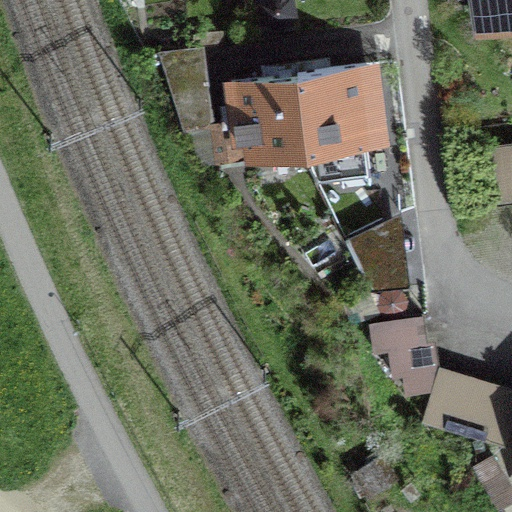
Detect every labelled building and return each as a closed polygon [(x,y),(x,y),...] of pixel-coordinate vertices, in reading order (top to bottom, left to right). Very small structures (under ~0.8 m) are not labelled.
[(511,0),(472,0),(481,54),(511,49),(511,0)] [(366,64),(296,73),(306,149),(375,141),(366,64)] [(225,159),(306,149),(296,73),(226,81),(230,118),(221,119),(225,159)] [(511,142),(489,146),(498,203),(511,200),(511,142)] [(414,313),(371,322),(376,350),(390,347),(395,373),(405,372),(408,391),(435,388),(425,418),(505,444),(511,418),(511,389),(440,366),(437,339),(418,342),(414,313)]
